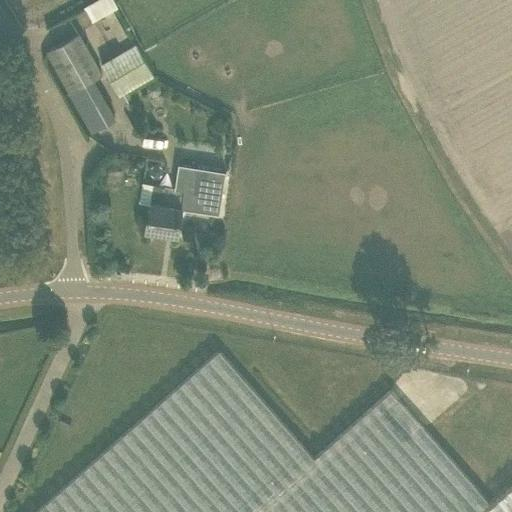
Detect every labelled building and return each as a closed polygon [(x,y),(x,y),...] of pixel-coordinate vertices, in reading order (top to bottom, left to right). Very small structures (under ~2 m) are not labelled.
[(82,0),(88,16),(116,6),(113,0),(82,0)] [(102,100),(91,80),(100,75),(76,35),(75,34),(44,53),(68,94),(79,113),(102,100)] [(99,65),(117,94),(151,73),(133,44),(99,65)] [(127,90),(117,95),(124,106),(133,100),(127,90)] [(175,187),(153,183),(146,229),(178,233),(182,207),(222,213),(228,170),(178,163),(175,187)] [(219,349),(45,503),(34,511),(476,511),(489,501),(391,390),(314,457),(219,349)] [(511,511),(511,486),(482,511),(511,511)]
